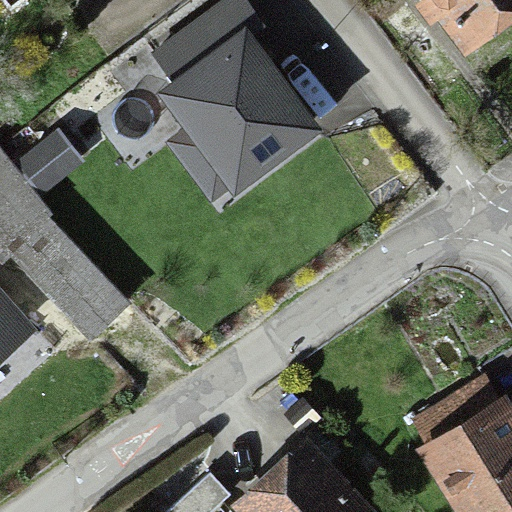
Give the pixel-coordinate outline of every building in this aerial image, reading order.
[(382,92),(317,0),(223,0),(156,47),(206,119),(190,130),(235,194),(382,92)] [(511,0),(436,0),(468,42),(511,9),(511,0)] [(166,268),(9,124),(0,133),(0,208),(119,318),(166,268)] [(0,360),(62,301),(0,238),(0,360)] [(497,511),(511,502),(511,399),(501,383),(419,438),(469,511),(497,511)] [(418,511),(320,405),(234,483),(261,511),(418,511)]
